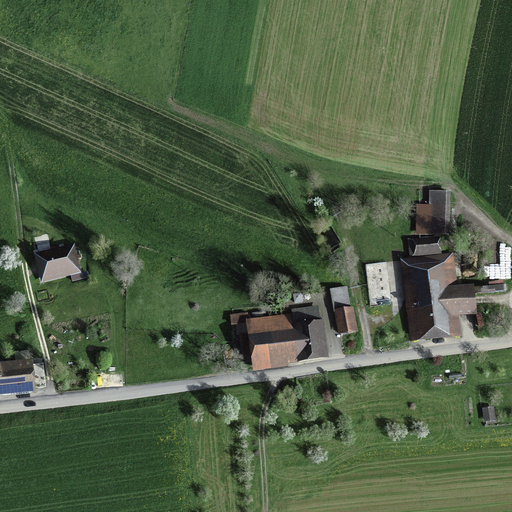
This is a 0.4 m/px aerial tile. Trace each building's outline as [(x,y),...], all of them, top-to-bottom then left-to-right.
[(444,235),(447,193),(428,193),(428,209),(414,208),(414,233),(444,235)] [(409,242),(410,254),(438,251),(436,239),(409,242)] [(40,259),(44,276),(76,268),(72,251),(40,259)] [(453,254),(402,260),(407,312),(408,312),(411,337),(459,332),(457,311),(450,312),(449,310),(473,307),(471,289),(457,290),(453,254)] [(336,313),(351,310),(347,288),(332,290),(336,313)] [(293,312),(293,315),(247,321),(249,333),(241,334),(244,359),(254,358),(255,363),(323,354),(317,308),(293,312)] [(489,308),(475,313),(482,330),(496,325),(489,308)] [(351,310),(336,313),(339,333),(354,330),(351,310)] [(245,322),(244,314),(231,316),(232,324),(245,322)] [(43,365),(0,368),(0,392),(32,389),(32,385),(45,384),(43,365)] [(491,410),(484,410),(485,422),(493,421),(491,410)]
